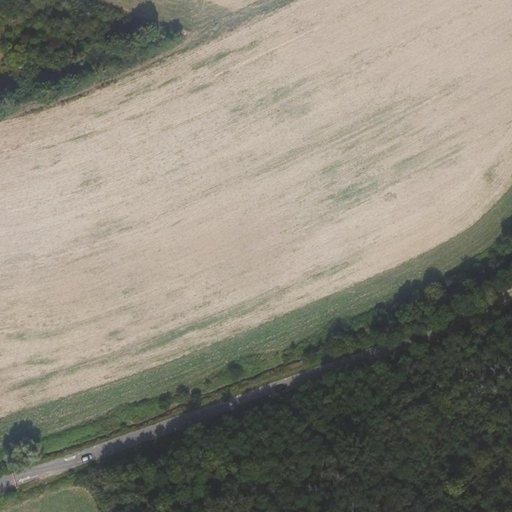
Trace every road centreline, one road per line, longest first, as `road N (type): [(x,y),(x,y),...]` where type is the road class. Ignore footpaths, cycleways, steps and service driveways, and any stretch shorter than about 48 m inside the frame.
road 1 (unclassified): [(511,290),(376,351),(0,483)]
road 2 (track): [(0,111),(64,94),(283,0)]
